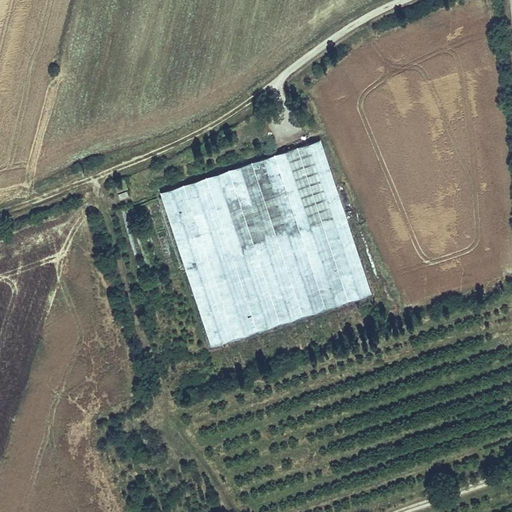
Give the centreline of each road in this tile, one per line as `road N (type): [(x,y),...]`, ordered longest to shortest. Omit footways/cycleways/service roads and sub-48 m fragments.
road 1 (track): [(279,79),(181,144),(0,214)]
road 2 (track): [(401,0),(349,26),(279,79)]
